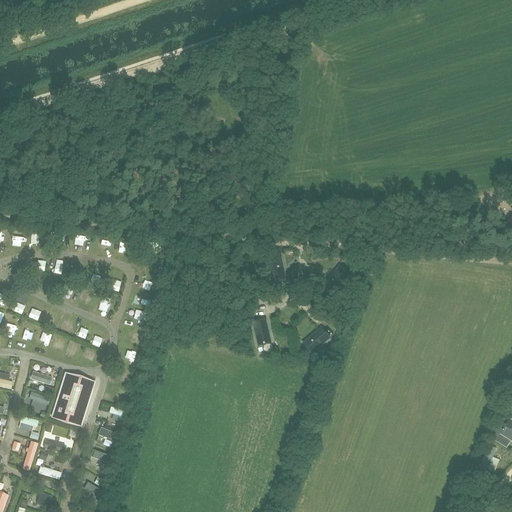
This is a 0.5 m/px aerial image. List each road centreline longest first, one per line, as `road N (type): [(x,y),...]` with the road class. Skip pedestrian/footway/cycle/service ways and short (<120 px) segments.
road 1 (track): [(511,250),(0,216)]
road 2 (track): [(0,118),(351,0)]
road 3 (track): [(138,0),(0,46)]
